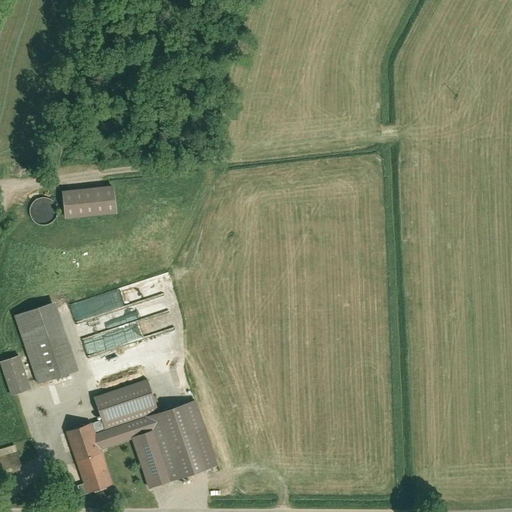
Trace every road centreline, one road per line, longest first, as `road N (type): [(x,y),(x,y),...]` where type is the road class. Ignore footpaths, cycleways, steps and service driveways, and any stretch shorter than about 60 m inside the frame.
road 1 (track): [(5,182),(161,171),(251,149),(378,144)]
road 2 (track): [(229,155),(172,286)]
road 3 (unknown): [(70,407),(44,419),(32,511)]
